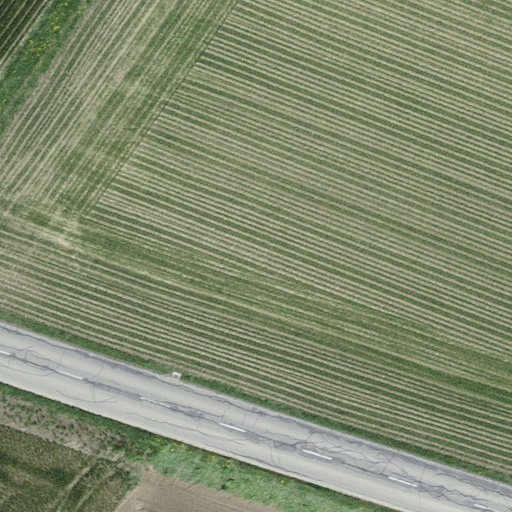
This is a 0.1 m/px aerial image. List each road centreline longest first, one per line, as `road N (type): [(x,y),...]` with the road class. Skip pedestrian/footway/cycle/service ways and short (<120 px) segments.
road 1 (unclassified): [(499,511),(0,350)]
road 2 (track): [(0,120),(87,0)]
